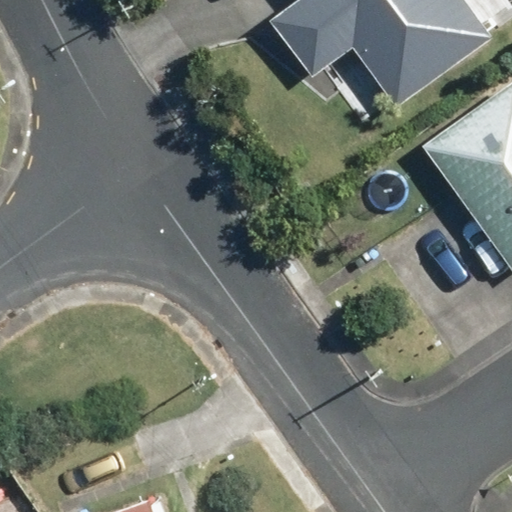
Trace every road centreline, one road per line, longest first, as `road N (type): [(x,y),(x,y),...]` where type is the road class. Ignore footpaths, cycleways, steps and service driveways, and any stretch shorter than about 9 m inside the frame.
road 1 (residential): [(377,495),(130,173)]
road 2 (residential): [(130,173),(44,0)]
road 3 (residential): [(377,495),(511,408)]
road 4 (residential): [(0,265),(130,173)]
